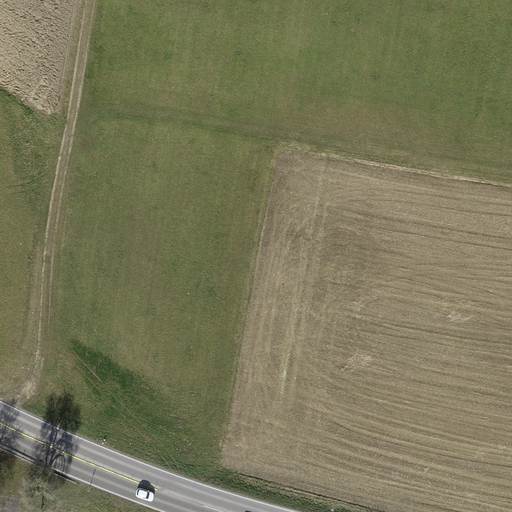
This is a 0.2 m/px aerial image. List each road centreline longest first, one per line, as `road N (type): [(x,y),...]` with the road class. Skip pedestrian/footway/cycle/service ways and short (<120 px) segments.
road 1 (track): [(89,0),(54,213),(45,340),(35,381),(3,423)]
road 2 (primary): [(228,511),(0,421)]
